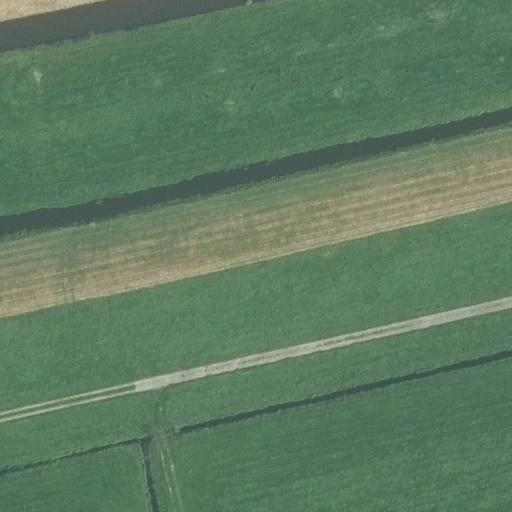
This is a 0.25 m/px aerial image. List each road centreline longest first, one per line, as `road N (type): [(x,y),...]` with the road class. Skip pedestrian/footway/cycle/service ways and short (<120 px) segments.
road 1 (track): [(0,416),(511,297)]
road 2 (track): [(175,511),(145,382)]
